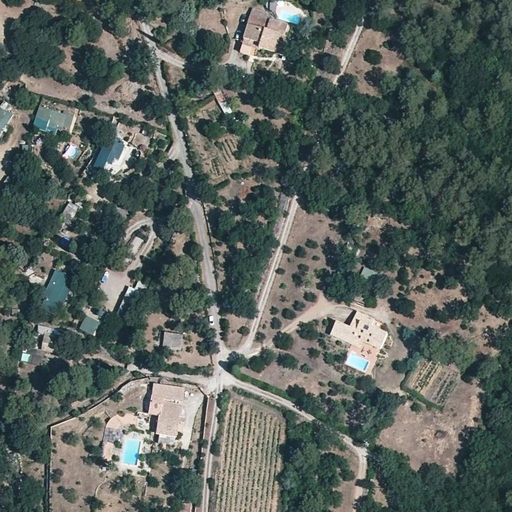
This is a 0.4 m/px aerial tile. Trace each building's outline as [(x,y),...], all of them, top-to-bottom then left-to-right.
[(265,14),(252,10),(250,17),(269,22),(270,20),(265,14)] [(274,54),(280,35),(285,37),(288,26),(270,20),(269,22),(250,17),(247,26),(248,26),(242,46),(260,51),(260,50),(274,54)] [(288,45),(278,42),(274,54),(284,57),(288,45)] [(0,106),(0,136),(13,116),(7,112),(11,106),(4,101),(0,107),(0,106)] [(228,101),(220,103),(223,115),(231,113),(228,101)] [(63,114),(40,106),(36,119),(42,120),(41,124),(68,133),(74,115),(64,111),(63,114)] [(105,169),(106,162),(116,165),(122,142),(104,137),(96,166),(105,169)] [(124,156),(135,160),(139,149),(129,145),(124,156)] [(67,203),(60,222),(73,226),(80,207),(67,203)] [(127,208),(118,203),(111,213),(120,219),(127,208)] [(131,211),(127,208),(120,219),(124,221),(131,211)] [(75,280),(57,270),(47,289),(49,290),(39,308),(56,317),(75,280)] [(115,319),(129,324),(145,283),(138,280),(135,289),(128,286),(115,319)] [(388,336),(371,328),(375,320),(357,312),(350,329),(336,322),(330,336),(361,349),(363,343),(381,351),(388,336)] [(93,336),(100,323),(86,316),(79,329),(93,336)] [(47,327),(44,350),(57,353),(60,342),(71,345),(72,338),(58,335),(60,331),(47,327)] [(181,334),(166,332),(165,343),(179,345),(181,334)] [(185,388),(157,385),(154,396),(183,399),(185,388)] [(178,424),(181,407),(163,404),(158,433),(176,436),(177,432),(178,424)]
